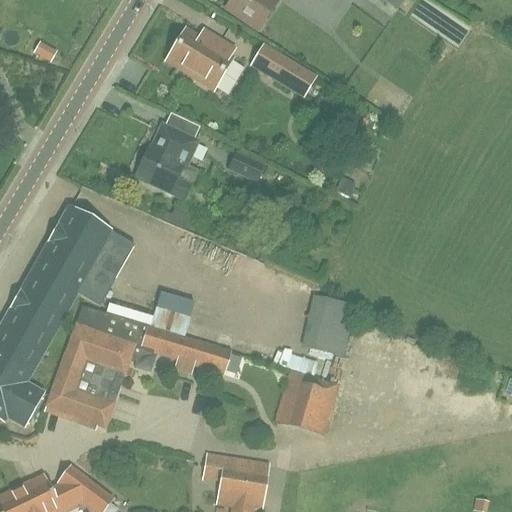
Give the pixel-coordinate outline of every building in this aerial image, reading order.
[(278,3),(273,0),(230,0),(225,9),(248,25),(250,21),(260,28),(278,3)] [(348,0),(345,0),(317,33),(348,60),(378,26),(348,0)] [(202,42),(185,32),(166,63),(212,92),(232,60),(221,54),(226,47),(206,35),(202,42)] [(262,44),(249,66),(302,98),(315,76),(262,44)] [(161,126),(150,149),(148,148),(136,175),(151,182),(150,185),(184,201),(191,187),(176,180),(183,166),(184,166),(195,142),(161,126)] [(234,155),(227,169),(254,182),(261,168),(234,155)] [(325,186),(346,194),(351,180),(330,172),(325,186)] [(5,420),(23,430),(42,397),(24,386),(75,297),(98,310),(133,248),(67,210),(0,328),(0,424),(2,425),(5,420)] [(0,279),(4,282),(22,252),(12,246),(0,266),(0,279)] [(312,297),(300,349),(343,359),(354,306),(312,297)] [(222,376),(230,353),(81,307),(75,325),(69,321),(54,347),(64,353),(46,409),(79,421),(77,426),(94,431),(95,427),(106,430),(114,405),(123,379),(124,379),(130,362),(136,364),(134,368),(151,373),(157,355),(222,376)] [(338,386),(294,373),(292,372),(277,423),(323,436),(338,386)] [(201,480),(219,484),(215,507),(231,510),(230,511),(261,511),(270,466),(223,457),(223,458),(206,455),(201,480)] [(102,511),(111,501),(70,469),(59,484),(61,485),(49,491),(43,478),(0,499),(0,511),(61,511),(82,501),(95,511),(102,511)]
